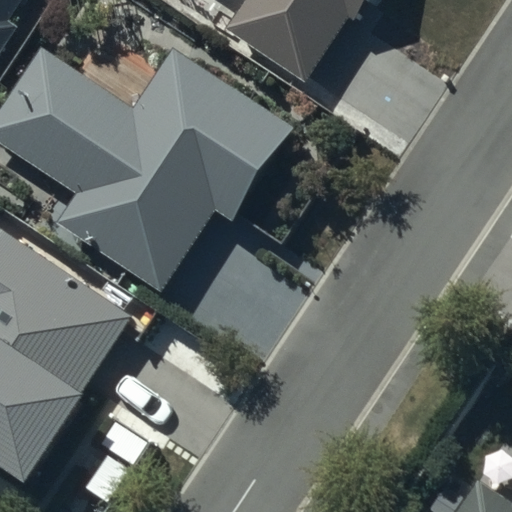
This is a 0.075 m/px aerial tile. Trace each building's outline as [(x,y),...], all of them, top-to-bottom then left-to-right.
[(0,0),(0,66),(1,67),(26,28),(20,24),(36,0),(0,0)] [(247,0),(249,1),(232,29),(313,78),(356,8),(371,18),(382,0),(247,0)] [(52,48),(0,125),(0,139),(88,199),(67,230),(171,301),(225,220),(250,236),(316,138),(186,51),(145,111),(52,48)] [(145,327),(0,228),(0,462),(44,492),(108,398),(100,393),(145,327)] [(511,511),(511,495),(498,486),(480,511),(470,511),(469,511),(511,511)]
